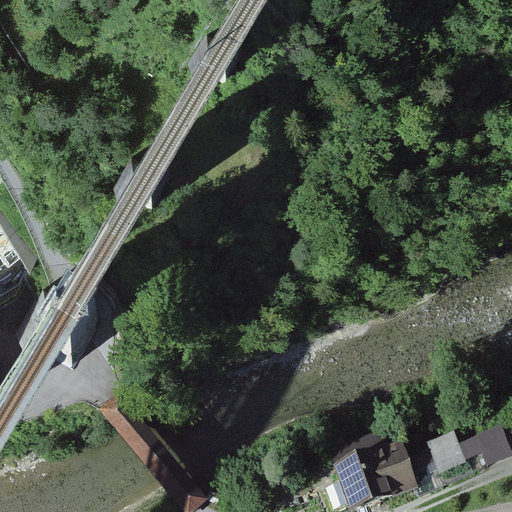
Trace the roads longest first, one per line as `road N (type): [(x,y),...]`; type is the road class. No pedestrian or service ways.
road 1 (track): [(87,387),(101,365),(106,307),(40,231),(0,153)]
road 2 (residential): [(0,340),(109,402),(203,511)]
